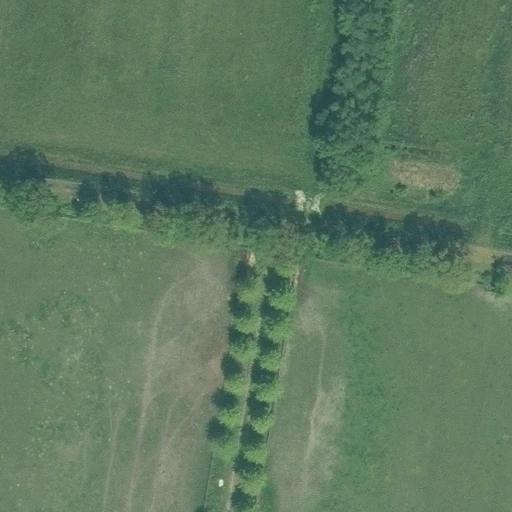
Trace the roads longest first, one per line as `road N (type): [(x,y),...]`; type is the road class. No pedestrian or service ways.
road 1 (track): [(511,257),(0,177)]
road 2 (track): [(231,511),(280,221)]
